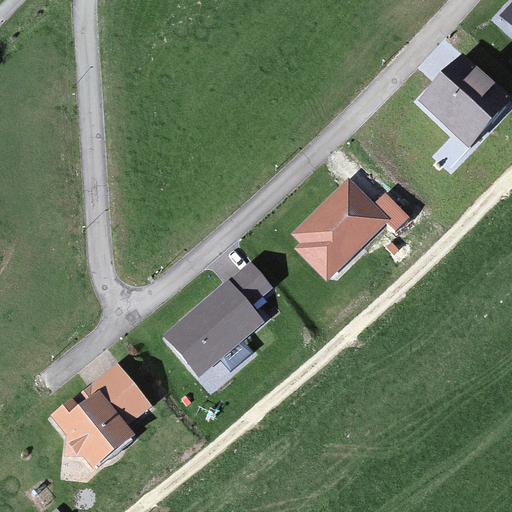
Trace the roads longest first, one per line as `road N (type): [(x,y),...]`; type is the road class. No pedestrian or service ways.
road 1 (track): [(511,182),(144,511)]
road 2 (residential): [(466,0),(292,178),(130,316)]
road 3 (residential): [(130,316),(104,261),(90,0)]
